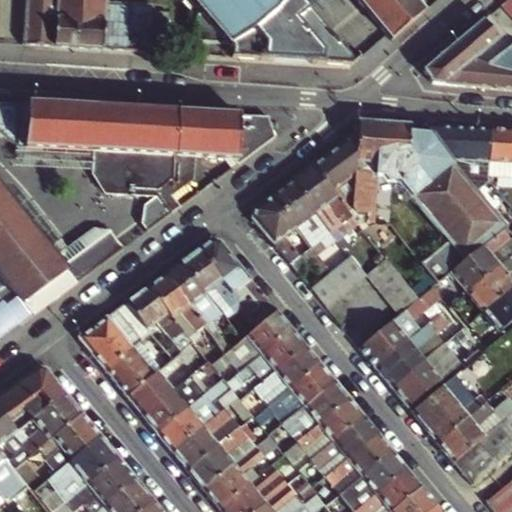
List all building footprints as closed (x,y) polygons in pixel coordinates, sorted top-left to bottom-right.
[(106,0),(26,0),(24,45),(151,53),(154,12),(154,9),(106,6),(106,0)] [(232,49),(232,58),(351,66),(351,58),(318,21),(300,0),(190,0),(201,13),(229,45),(232,49)] [(300,0),(318,21),(340,3),(337,0),(300,0)] [(355,0),(391,42),(423,13),(411,0),(355,0)] [(165,54),(168,13),(154,12),(151,53),(165,54)] [(197,17),(195,43),(229,45),(201,13),(197,17)] [(489,16),(483,20),(498,38),(504,33),(489,16)] [(424,71),(433,85),(511,91),(511,42),(504,33),(498,38),(483,20),(424,71)] [(28,105),(0,103),(0,133),(18,147),(94,152),(93,171),(93,176),(105,195),(156,198),(165,192),(169,198),(142,217),(141,225),(147,233),(180,208),(172,197),(193,181),(194,158),(234,160),(237,166),(275,138),(268,117),(176,112),(28,104),(28,105)] [(359,123),(358,132),(354,211),(369,212),(369,218),(369,222),(374,222),(374,224),(397,226),(398,216),(392,215),(393,208),(376,207),(378,177),(398,179),(400,181),(407,175),(409,135),(409,127),(359,123)] [(491,130),(425,126),(431,137),(434,141),(448,161),(450,164),(470,187),(473,191),(488,179),(488,174),(491,130)] [(511,130),(491,130),(488,174),(511,175),(511,130)] [(336,148),(312,166),(327,188),(348,215),(354,211),(358,132),(336,148)] [(407,175),(400,181),(448,242),(437,252),(421,265),(437,285),(450,274),(505,228),(485,205),(473,191),(470,187),(450,164),(448,161),(434,141),(431,137),(409,135),(407,175)] [(94,152),(18,147),(17,167),(93,171),(94,152)] [(312,166),(290,182),(315,215),(339,245),(343,242),(360,229),(348,215),(327,188),(312,166)] [(290,182),(272,196),(297,229),(311,248),(312,248),(322,241),(330,252),(339,245),(315,215),(290,182)] [(0,287),(8,298),(10,301),(16,296),(33,317),(57,299),(124,249),(111,232),(96,229),(69,250),(61,241),(49,250),(11,203),(0,189),(0,287)] [(61,241),(62,240),(24,192),(11,203),(49,250),(61,241)] [(165,192),(156,198),(143,207),(142,217),(169,198),(165,192)] [(297,229),(272,196),(254,209),(253,219),(298,275),(312,264),(323,279),(331,273),(320,259),(312,248),(311,248),(300,256),(285,237),(297,229)] [(467,294),(511,256),(511,243),(508,239),(511,236),(505,228),(450,274),(467,294)] [(322,241),(312,248),(320,259),(330,252),(322,241)] [(211,242),(198,251),(239,302),(248,295),(258,308),(247,317),(251,323),(257,329),(277,313),(219,243),(211,242)] [(198,251),(181,263),(223,314),(231,309),(235,314),(241,310),(236,304),(239,302),(198,251)] [(511,289),(511,256),(467,294),(483,314),(511,289)] [(348,258),(339,266),(331,273),(323,279),(310,290),(326,310),(366,277),(350,257),(348,258)] [(392,269),(386,261),(366,277),(398,317),(418,301),(392,269)] [(181,263),(165,276),(207,326),(211,332),(217,327),(212,322),(223,314),(181,263)] [(207,326),(165,276),(147,289),(189,339),(207,326)] [(173,362),(194,345),(189,339),(147,289),(126,304),(148,331),(157,324),(173,342),(175,341),(178,344),(166,353),(173,362)] [(511,323),(511,289),(483,314),(499,334),(511,323)] [(376,370),(428,326),(423,320),(439,307),(428,292),(418,301),(398,317),(359,349),(375,369),(376,370)] [(0,340),(33,317),(16,296),(10,301),(8,298),(0,304),(0,340)] [(79,340),(105,371),(132,349),(137,345),(142,340),(150,334),(148,331),(126,304),(79,340)] [(277,313),(257,329),(234,348),(228,352),(211,366),(217,374),(231,363),(239,373),(291,330),(277,313)] [(392,389),(444,346),(436,336),(448,326),(440,316),(428,326),(376,370),(392,389)] [(234,348),(217,327),(211,332),(228,352),(234,348)] [(303,345),(291,330),(239,373),(226,384),(231,391),(234,394),(247,383),(254,391),(306,347),(303,345)] [(150,334),(142,340),(165,368),(173,362),(166,353),(150,334)] [(137,345),(132,349),(154,377),(157,375),(160,373),(137,345)] [(460,366),(444,346),(392,389),(408,409),(460,366)] [(320,365),(306,347),(254,391),(268,408),(320,365)] [(154,377),(132,349),(105,371),(119,388),(128,399),(154,377)] [(283,426),(335,383),(320,365),(268,408),(275,416),(283,426)] [(0,396),(0,410),(17,433),(65,393),(45,370),(37,369),(0,396)] [(157,375),(154,377),(128,399),(143,418),(175,392),(160,373),(157,375)] [(207,395),(193,377),(187,382),(195,391),(202,400),(207,395)] [(187,382),(175,392),(143,418),(158,436),(202,400),(195,391),(187,382)] [(213,406),(231,391),(226,384),(224,382),(202,400),(158,436),(173,454),(220,415),(213,406)] [(438,445),(485,404),(477,394),(466,403),(448,382),(411,413),(438,445)] [(349,401),(335,383),(283,426),(297,443),(349,401)] [(82,414),(65,393),(17,433),(13,436),(29,457),(82,414)] [(454,465),(478,443),(507,419),(511,414),(511,402),(510,399),(493,413),(485,404),(438,445),(454,465)] [(254,418),(239,400),(230,407),(245,425),(247,423),(254,418)] [(364,418),(349,401),(297,443),(284,455),(285,457),(290,462),(292,465),(306,454),(312,461),(364,418)] [(260,426),(261,428),(275,416),(268,408),(255,420),(260,426)] [(0,452),(13,469),(15,468),(29,457),(13,436),(17,433),(0,410),(0,452)] [(177,459),(188,472),(240,429),(225,411),(220,415),(173,454),(177,459)] [(82,414),(29,457),(15,468),(25,480),(35,471),(36,472),(51,461),(60,471),(101,438),(82,414)] [(188,472),(203,491),(256,448),(247,437),(260,426),(255,420),(254,418),(247,423),(245,425),(240,429),(188,472)] [(378,435),(364,418),(312,461),(326,479),(339,468),(378,435)] [(496,466),(510,454),(507,419),(478,443),(487,455),(496,466)] [(392,453),(378,435),(339,468),(326,479),(334,489),(343,481),(349,489),(392,453)] [(256,448),(203,491),(219,510),(257,480),(249,470),(278,447),(269,437),(256,448)] [(101,438),(60,471),(47,481),(64,504),(119,459),(101,438)] [(487,455),(478,443),(454,465),(462,475),(487,455)] [(0,452),(0,495),(7,505),(14,500),(2,483),(16,472),(13,469),(0,452)] [(344,493),(339,497),(352,511),(356,511),(384,490),(407,470),(402,465),(392,453),(349,489),(344,493)] [(496,466),(487,455),(462,475),(472,487),(496,466)] [(119,459),(64,504),(54,511),(74,511),(94,496),(104,507),(136,480),(119,459)] [(219,510),(220,511),(256,511),(287,487),(272,468),(257,480),(219,510)] [(391,511),(421,488),(407,470),(384,490),(356,511),(391,511)] [(140,511),(153,501),(136,480),(104,507),(97,511),(140,511)] [(498,511),(511,500),(511,484),(510,482),(485,503),(486,504),(492,511),(498,511)] [(317,495),(313,490),(307,483),(298,491),(307,502),(317,495)] [(256,511),(295,511),(303,506),(287,487),(256,511)] [(428,511),(436,506),(421,488),(391,511),(428,511)] [(303,506),(295,511),(317,511),(325,505),(317,495),(307,502),(303,506)] [(511,511),(511,500),(498,511),(511,511)] [(162,511),(153,501),(140,511),(162,511)]
